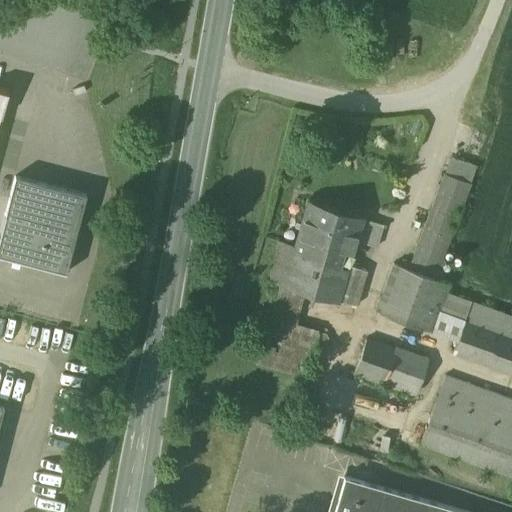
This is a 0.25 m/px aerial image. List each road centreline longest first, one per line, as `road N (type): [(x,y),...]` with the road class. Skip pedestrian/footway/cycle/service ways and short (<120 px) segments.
road 1 (secondary): [(225,0),(132,511)]
road 2 (track): [(451,84),(363,322),(511,379)]
road 3 (track): [(214,61),(301,94),(355,103),(423,96),(471,66),(498,0)]
